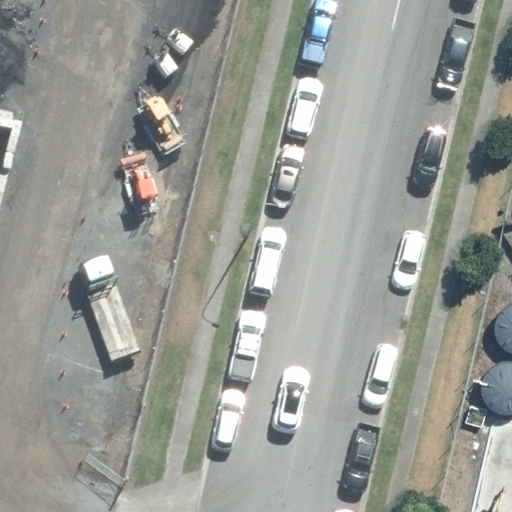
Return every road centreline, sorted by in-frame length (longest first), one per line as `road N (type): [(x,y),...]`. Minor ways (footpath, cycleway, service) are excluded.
road 1 (unclassified): [(392,0),(273,511)]
road 2 (unknown): [(0,28),(25,84),(18,147),(0,185)]
